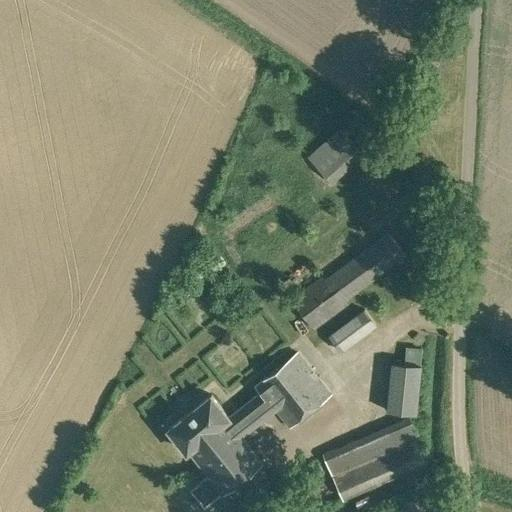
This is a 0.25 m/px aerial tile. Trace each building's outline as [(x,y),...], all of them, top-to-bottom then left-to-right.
[(331,181),(362,154),(341,130),(310,157),(331,181)] [(341,302),(404,254),(387,231),(324,280),(322,277),(291,300),(313,329),(344,305),(341,302)] [(341,351),(376,324),(363,308),(328,334),(341,351)] [(417,340),(422,336),(417,331),(412,335),(417,340)] [(291,428),(332,395),(296,352),(255,385),(262,393),(255,399),(235,414),(230,418),(212,396),(197,409),(196,408),(184,418),(185,418),(169,431),(188,454),(191,452),(226,495),(263,464),(243,438),(277,410),(291,428)] [(419,413),(424,364),(393,361),(388,410),(419,413)] [(342,499),(425,464),(415,441),(419,439),(410,418),(397,424),(324,455),(342,499)]
